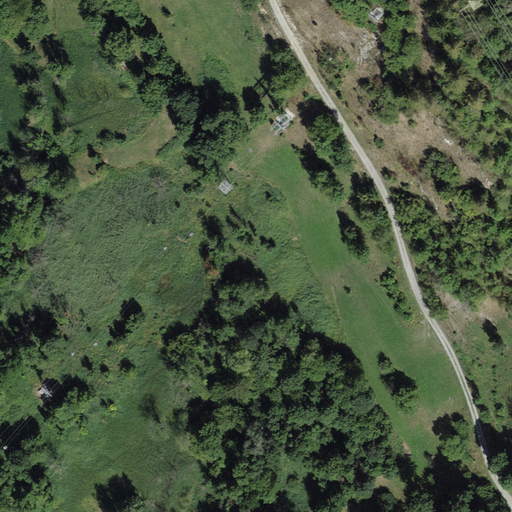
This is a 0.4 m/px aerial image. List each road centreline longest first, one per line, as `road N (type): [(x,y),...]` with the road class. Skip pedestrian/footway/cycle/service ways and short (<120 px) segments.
road 1 (track): [(511,506),(493,477),(473,400),(419,300),(385,190),(273,0)]
road 2 (track): [(101,0),(153,56),(171,89),(174,126),(202,155)]
